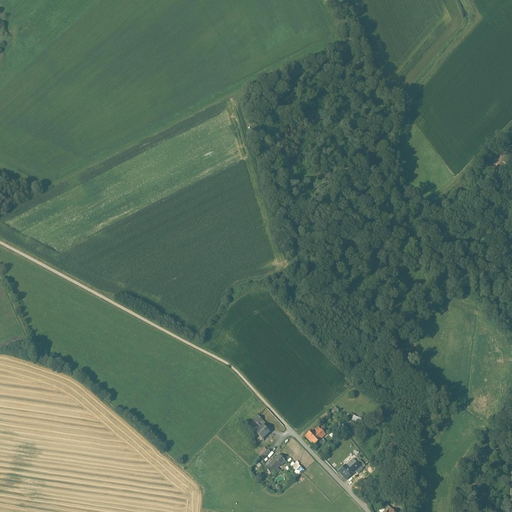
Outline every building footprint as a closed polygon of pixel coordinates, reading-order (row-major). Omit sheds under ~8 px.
[(360,424),(363,419),(351,414),(348,419),(360,424)] [(258,417),(248,427),(255,433),(262,440),(269,433),(259,423),(262,421),(258,417)] [(346,438),(351,435),(348,429),(343,432),(346,438)] [(311,431),(305,437),(310,443),(311,442),(315,446),(325,436),(319,430),(315,434),(311,431)] [(267,450),(261,456),(264,459),(270,453),(267,450)] [(265,464),(262,466),(267,471),(270,475),(281,464),(282,465),(285,462),(278,455),(275,458),(267,466),(265,464)] [(291,464),(295,472),(299,469),(301,472),(303,470),(298,461),(294,463),(294,462),(291,464)] [(357,463),(349,469),(353,474),(355,472),(357,475),(363,470),(357,463)] [(345,465),(338,472),(346,480),(353,474),(349,469),(345,465)]
